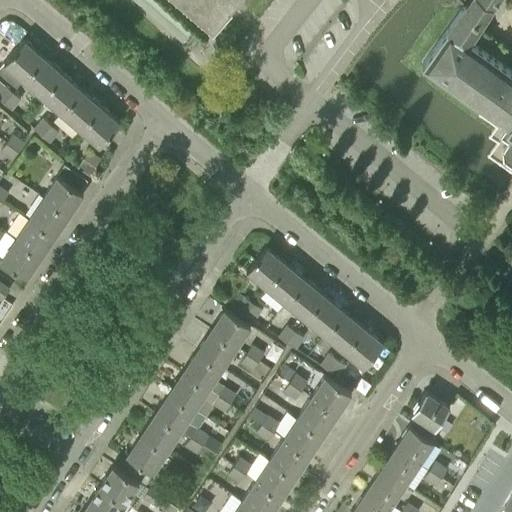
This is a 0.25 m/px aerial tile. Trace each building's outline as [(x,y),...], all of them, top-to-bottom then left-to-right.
[(178,0),(213,30),(232,8),(230,7),(235,0),(178,0)] [(511,0),(465,0),(445,28),(446,28),(421,62),(506,123),(501,130),(505,134),(503,137),(507,140),(501,149),(502,159),(507,163),(511,166),(511,0)] [(3,62),(23,78),(43,55),(24,38),(3,62)] [(23,78),(42,95),(62,71),(43,55),(23,78)] [(42,95),(61,111),(81,88),(62,71),(42,95)] [(0,89),(0,98),(3,102),(13,91),(9,87),(5,84),(0,89)] [(61,111),(80,128),(100,104),(81,88),(61,111)] [(11,109),(21,98),(17,94),(13,91),(3,102),(11,109)] [(100,104),(80,128),(99,145),(119,121),(100,104)] [(41,134),(51,123),(43,116),(33,127),(41,134)] [(41,134),(49,141),(59,130),(51,123),(41,134)] [(6,141),(18,149),(24,141),(12,132),(6,141)] [(0,149),(11,158),(18,149),(6,141),(0,149)] [(90,174),(95,166),(83,158),(78,165),(90,174)] [(43,194),(70,212),(83,191),(80,189),(87,179),(64,164),(57,174),(43,194)] [(0,184),(0,197),(3,200),(9,191),(0,184)] [(55,233),(70,212),(43,194),(28,216),(55,233)] [(15,236),(41,254),(55,233),(28,216),(15,236)] [(41,254),(15,236),(0,257),(27,275),(41,254)] [(246,269),(266,285),(285,261),(266,245),(246,269)] [(266,285),(285,301),(305,277),(285,261),(266,285)] [(285,301),(305,317),(324,293),(305,277),(285,301)] [(511,277),(494,301),(511,314),(511,277)] [(0,296),(2,298),(9,288),(0,281),(0,296)] [(305,317),(324,333),(344,309),(324,293),(305,317)] [(236,308),(245,314),(253,301),(245,295),(236,308)] [(245,314),(254,319),(262,307),(253,301),(245,314)] [(210,328),(237,345),(251,324),(224,307),(210,328)] [(324,333),(344,349),(363,325),(344,309),(324,333)] [(278,335),(287,341),(295,329),(286,323),(278,335)] [(363,325),(344,349),(363,365),(383,341),(363,325)] [(223,366),(237,345),(210,328),(196,349),(223,366)] [(287,341),(295,347),(304,335),(295,329),(287,341)] [(245,352),(258,360),(264,351),(251,343),(245,352)] [(209,387),(223,366),(196,349),(183,370),(209,387)] [(320,363),(328,369),(337,357),(328,351),(320,363)] [(252,369),(258,360),(245,352),(239,361),(252,369)] [(328,369),(337,375),(346,363),(337,357),(328,369)] [(169,391),(195,408),(203,397),(209,387),(183,370),(169,391)] [(289,380),(301,389),(307,380),(295,371),(289,380)] [(310,394),(336,412),(350,391),(324,373),(310,394)] [(295,397),(301,389),(289,380),(283,389),(295,397)] [(218,393),(230,402),(236,393),(224,384),(218,393)] [(416,415),(410,424),(429,436),(449,405),(435,395),(425,389),(411,411),(416,415)] [(181,429),(195,408),(169,391),(155,412),(181,429)] [(230,402),(218,393),(212,402),(225,411),(230,402)] [(322,433),(336,412),(310,394),(296,415),(322,433)] [(141,433),(167,450),(181,429),(155,412),(141,433)] [(274,430),(279,421),(267,413),(261,422),(274,430)] [(322,433),(296,415),(287,428),(282,436),(308,454),(322,433)] [(274,430),(261,422),(255,431),(268,439),(274,430)] [(409,425),(395,446),(419,462),(434,440),(429,436),(410,424),(409,425)] [(190,435),(202,443),(208,434),(196,426),(190,435)] [(127,454),(147,468),(153,471),(167,450),(141,433),(127,454)] [(196,452),(202,443),(190,435),(184,444),(196,452)] [(294,475),(308,454),(282,436),(268,457),(294,475)] [(395,446),(381,466),(405,482),(419,462),(395,446)] [(99,483),(125,500),(147,468),(127,454),(126,454),(118,466),(113,463),(99,483)] [(233,464),(245,472),(251,463),(239,455),(233,464)] [(281,496),(294,475),(268,457),(254,478),(281,496)] [(434,458),(428,467),(443,477),(449,468),(434,458)] [(239,481),(245,472),(233,464),(227,472),(239,481)] [(381,466),(367,487),(391,503),(405,482),(381,466)] [(428,467),(423,476),(438,486),(443,477),(428,467)] [(240,499),(259,511),(269,511),(281,496),(254,478),(240,499)] [(98,511),(117,511),(125,500),(99,483),(86,503),(98,511)] [(142,496),(155,504),(162,493),(149,485),(142,496)] [(367,487),(353,508),(359,511),(384,511),(391,503),(367,487)] [(511,494),(503,507),(511,511),(511,494)] [(259,511),(240,499),(230,511),(259,511)] [(407,500),(401,509),(405,511),(416,511),(419,508),(407,500)] [(80,511),(98,511),(86,503),(80,511)]
